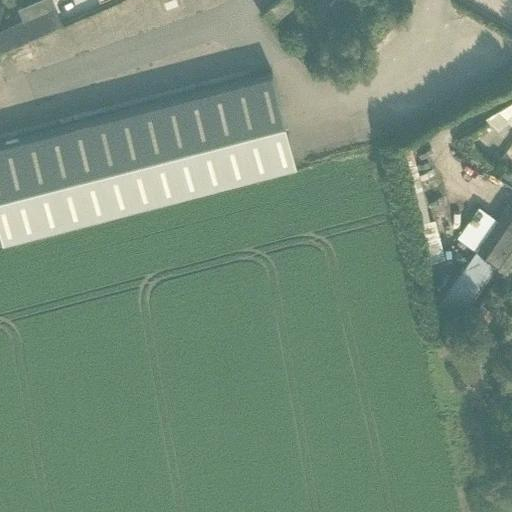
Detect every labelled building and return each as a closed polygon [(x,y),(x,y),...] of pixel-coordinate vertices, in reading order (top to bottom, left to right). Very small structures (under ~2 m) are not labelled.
[(274,0),(260,11),(269,22),(295,3),(292,0),(274,0)] [(13,43),(61,22),(54,6),(6,27),(13,43)] [(0,141),(0,238),(0,240),(295,163),(271,72),(0,141)] [(511,195),(475,249),(504,268),(511,256),(511,195)] [(504,268),(475,249),(440,300),(460,313),(488,272),(497,278),(504,268)] [(480,304),(468,321),(481,330),(493,312),(480,304)]
